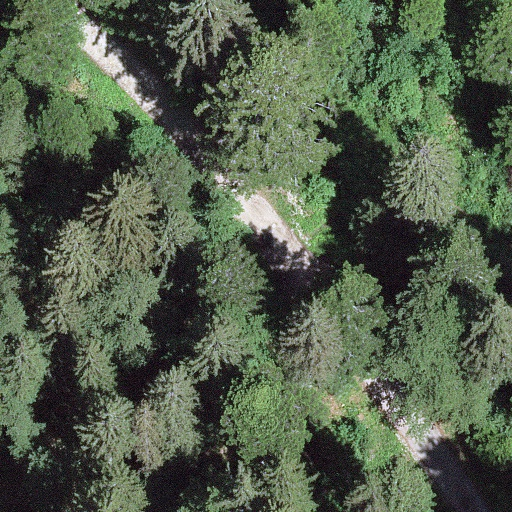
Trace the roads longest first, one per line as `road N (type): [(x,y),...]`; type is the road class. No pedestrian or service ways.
road 1 (track): [(50,0),(241,191),(477,511)]
road 2 (track): [(195,0),(348,130),(511,245)]
